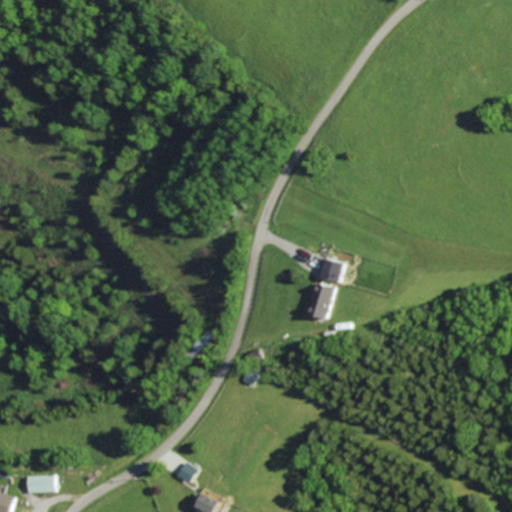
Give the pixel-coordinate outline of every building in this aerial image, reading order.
[(348,282),(352,263),(333,259),(329,278),(348,282)] [(318,314),(335,318),(344,289),(326,284),(318,314)] [(197,483),(206,469),(195,462),(186,476),(197,483)] [(37,476),(38,493),(66,492),(65,475),(37,476)] [(18,511),(23,497),(0,490),(0,511),(18,511)] [(205,507),(207,508),(205,511),(224,511),(228,502),(210,494),(205,507)]
